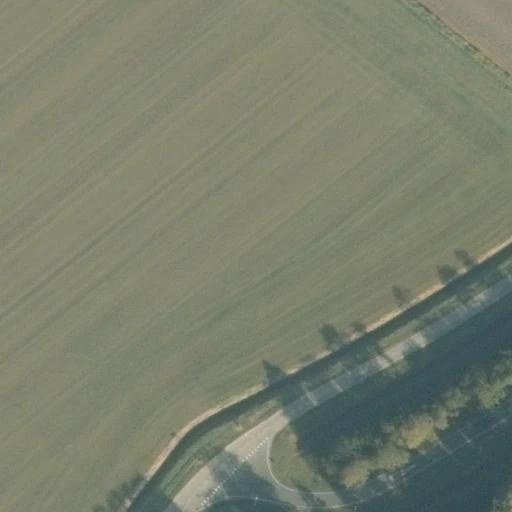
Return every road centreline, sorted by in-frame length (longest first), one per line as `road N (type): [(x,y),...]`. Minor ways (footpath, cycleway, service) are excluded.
road 1 (unclassified): [(224,458),(511,284)]
road 2 (trunk): [(511,405),(385,481),(340,498),(261,487),(224,458)]
